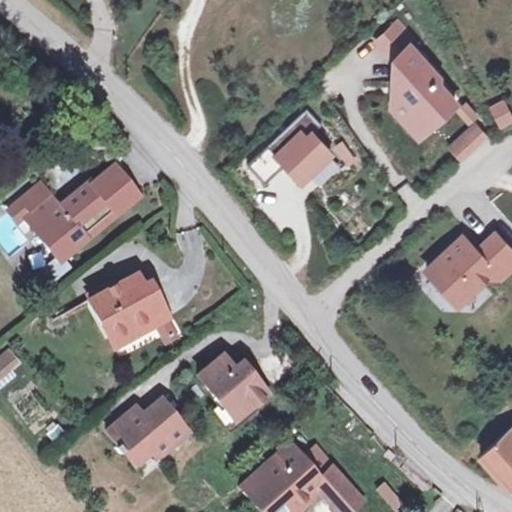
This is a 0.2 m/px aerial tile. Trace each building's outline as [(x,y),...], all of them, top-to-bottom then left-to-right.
[(371,43),(386,60),(402,46),(409,41),(392,23),(371,43)] [(390,84),(388,115),(406,116),(418,128),(431,115),(433,117),(448,105),(431,87),(432,80),(402,46),(386,60),(385,84),(390,84)] [(501,130),(511,124),(511,111),(505,98),(489,106),(501,130)] [(260,181),(281,162),(297,179),(328,152),(309,132),(318,123),(304,107),(243,161),(257,177),(260,181)] [(406,116),(388,115),(408,136),(418,128),(406,116)] [(470,128),(446,150),(457,162),(481,141),(470,128)] [(353,156),(342,139),(337,143),(348,159),(353,156)] [(87,235),(111,216),(113,219),(143,196),(119,166),(96,184),(94,182),(61,208),(43,184),(25,200),(32,209),(32,213),(31,219),(36,220),(36,228),(50,246),(53,244),(65,258),(89,239),(87,235)] [(12,210),(15,213),(19,210),(22,214),(18,217),(21,221),(32,213),(32,209),(25,200),(12,210)] [(461,231),(426,261),(457,297),(492,267),(499,273),(511,261),(511,248),(495,228),(480,241),(483,244),(479,249),(461,231)] [(94,308),(112,342),(151,320),(157,330),(171,322),(176,320),(167,301),(158,306),(144,280),(94,308)] [(117,353),(157,330),(151,320),(112,342),(117,353)] [(171,322),(157,330),(165,346),(179,339),(171,322)] [(0,381),(16,368),(7,356),(0,361),(0,381)] [(223,362),(198,382),(220,410),(227,405),(241,422),(268,401),(242,369),(234,376),(223,362)] [(227,405),(220,410),(234,427),(241,422),(227,405)] [(136,414),(107,438),(118,451),(115,454),(120,460),(123,457),(134,471),(151,457),(157,465),(189,439),(162,406),(142,422),(136,414)] [(511,414),(478,441),(511,481),(511,480),(511,414)] [(323,484),(292,449),(245,491),(263,511),(279,498),(291,511),(304,511),(323,495),(325,497),(329,493),(345,511),(353,511),(364,502),(337,472),(323,484)] [(395,511),(396,511),(404,504),(383,482),(375,491),(395,511)] [(345,511),(329,493),(325,497),(338,511),(345,511)] [(291,511),(279,498),(263,511),(291,511)]
